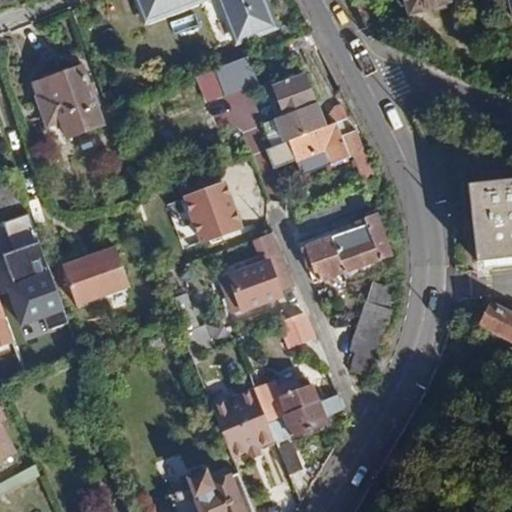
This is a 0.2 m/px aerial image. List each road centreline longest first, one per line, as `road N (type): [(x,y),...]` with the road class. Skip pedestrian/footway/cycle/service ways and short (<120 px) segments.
road 1 (tertiary): [(360,70),(421,196),(433,249),(431,312),(417,363),(328,511)]
road 2 (residential): [(360,70),(445,85),(511,109)]
